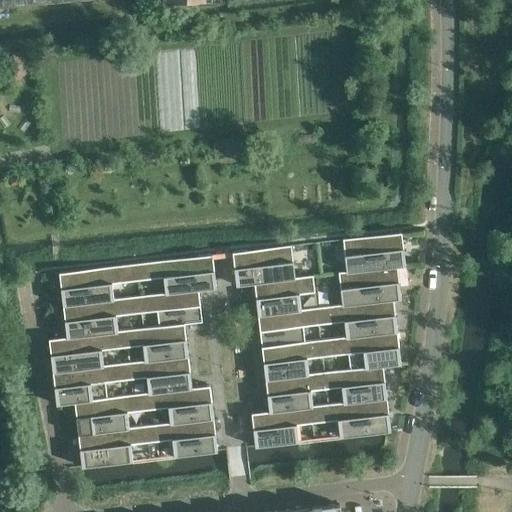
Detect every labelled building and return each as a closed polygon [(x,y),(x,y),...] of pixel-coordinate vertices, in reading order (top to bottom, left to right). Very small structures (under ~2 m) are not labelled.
[(1,73),(13,80),(25,72),(24,59),(12,52),(0,60),(1,73)] [(224,140),(226,153),(253,150),(251,138),(224,140)] [(401,231),(342,238),(346,271),(397,266),(405,265),(401,231)] [(291,244),(232,251),(236,285),(254,283),(295,277),(291,244)] [(212,254),(136,263),(139,295),(198,290),(217,287),(212,254)] [(139,295),(136,263),(59,272),(63,304),(139,295)] [(397,266),(346,271),(338,272),(342,304),(393,299),(401,298),(397,266)] [(295,277),(254,283),(258,314),(316,307),(312,275),(295,277)] [(198,290),(139,295),(143,328),(184,324),(202,322),(198,290)] [(139,295),(63,304),(66,336),(125,330),(143,328),(139,295)] [(342,304),(316,307),(319,340),(397,330),(393,299),(342,304)] [(316,307),(258,314),(261,346),(319,340),(316,307)] [(143,328),(125,330),(129,362),(188,355),(184,324),(143,328)] [(48,338),(52,371),(129,362),(125,330),(66,336),(48,338)] [(397,330),(319,340),(322,372),(383,366),(401,364),(397,330)] [(319,340),(261,346),(265,379),(322,372),(319,340)] [(188,355),(129,362),(133,394),(151,392),(192,386),(188,355)] [(129,362),(52,371),(56,404),(74,402),(133,394),(129,362)] [(383,366),(322,372),(326,404),(387,397),(383,366)] [(322,372),(265,379),(269,410),(308,406),(326,404),(322,372)] [(192,386),(151,392),(155,424),(213,417),(209,384),(192,386)] [(151,392),(133,394),(74,402),(78,433),(155,424),(151,392)] [(387,397),(326,404),(308,406),(312,439),(390,430),(387,397)] [(269,410),(251,412),(255,446),(312,439),(308,406),(269,410)] [(213,417),(155,424),(158,457),(217,451),(213,417)] [(155,424),(78,433),(82,466),(158,457),(155,424)] [(340,511),(339,503),(309,507),(309,511),(340,511)]
